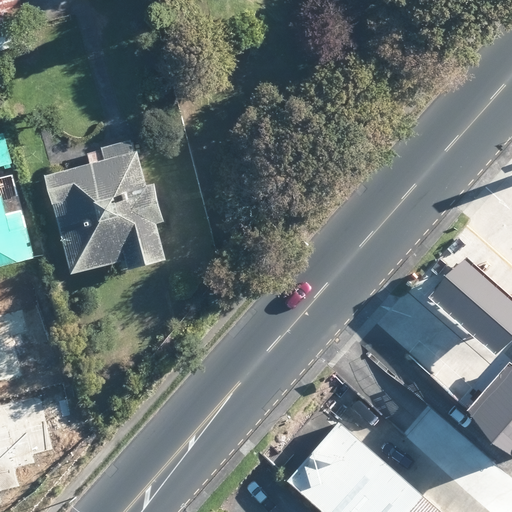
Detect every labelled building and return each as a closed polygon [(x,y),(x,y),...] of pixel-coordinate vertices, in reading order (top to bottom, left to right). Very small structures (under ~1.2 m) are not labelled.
[(0,0),(0,53),(39,41),(26,2),(25,0),(0,0)] [(0,170),(13,167),(20,164),(10,134),(0,137),(0,170)] [(62,205),(83,277),(138,260),(141,272),(178,261),(168,226),(176,224),(165,186),(156,188),(146,153),(142,154),(139,144),(94,157),(97,165),(87,168),(56,178),(65,204),(62,205)] [(43,260),(31,213),(18,217),(13,196),(0,199),(0,288),(7,286),(4,270),(43,260)] [(441,294),(505,351),(511,343),(511,284),(476,253),(441,294)] [(511,366),(483,402),(511,426),(511,366)] [(338,511),(457,511),(347,418),(297,477),(338,511)]
